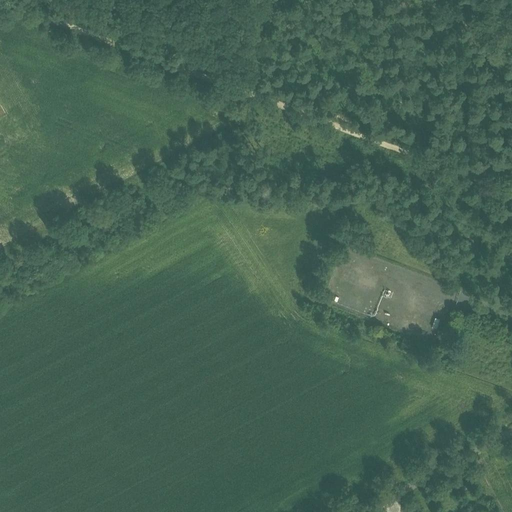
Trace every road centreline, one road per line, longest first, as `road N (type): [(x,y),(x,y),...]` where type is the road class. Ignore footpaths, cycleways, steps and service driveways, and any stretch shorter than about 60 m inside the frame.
road 1 (track): [(12,0),(511,195)]
road 2 (unclassified): [(511,430),(369,511)]
